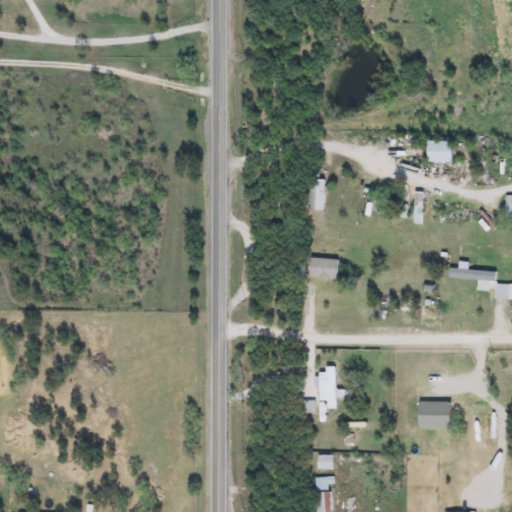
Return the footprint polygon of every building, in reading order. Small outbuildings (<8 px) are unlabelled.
[(426,141),(452,141),(452,163),(426,163),(426,141)] [(308,210),(308,180),(323,180),(323,210),(308,210)] [(413,225),(413,192),(422,192),(422,225),(413,225)] [(337,260),(335,280),(307,277),(309,258),(337,260)] [(448,278),(448,269),(496,272),(495,283),(509,284),(508,299),(493,298),(493,290),(476,289),(477,280),(448,278)] [(318,380),(325,380),(325,367),(334,367),(334,409),(325,409),(325,401),(318,401),(318,380)] [(466,400),(439,400),(439,390),(466,390),(466,400)] [(344,444),(344,423),(358,423),(358,444),(344,444)] [(333,456),(333,470),(317,470),(317,456),(333,456)] [(331,511),(315,511),(315,478),(331,477),(331,511)]
